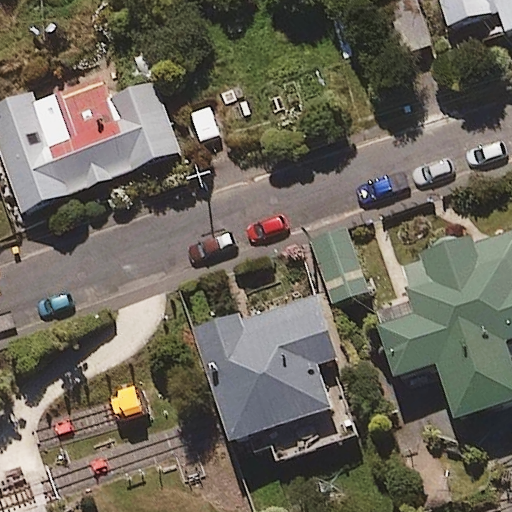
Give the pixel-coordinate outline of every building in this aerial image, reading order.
[(430,0),(414,0),(391,7),(404,54),(442,43),(430,0)] [(511,34),(511,0),(441,0),(450,29),(495,15),(502,37),(511,34)] [(181,151),(154,82),(113,97),(105,77),(36,104),(30,90),(0,101),(0,149),(24,211),(181,151)] [(370,290),(348,226),(313,237),(334,301),(370,290)] [(511,334),(511,230),(477,242),(474,235),(402,259),(415,299),(379,311),(399,371),(437,358),(458,419),(511,401),(511,354),(506,337),(511,334)] [(194,326),(232,439),(263,429),(275,464),(359,435),(334,360),(339,358),(317,291),(241,316),(239,311),(194,326)] [(135,388),(116,394),(112,400),(119,421),(126,423),(144,417),(135,388)]
